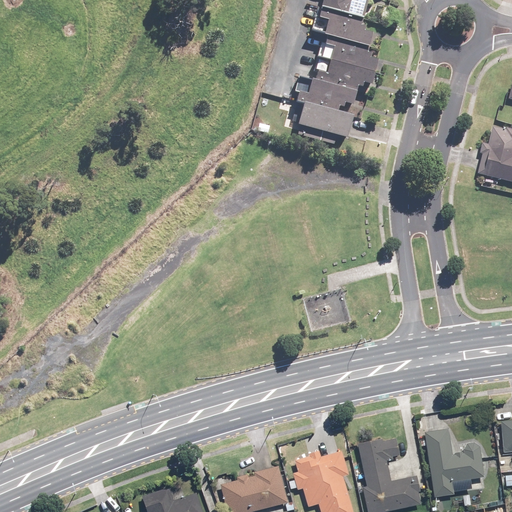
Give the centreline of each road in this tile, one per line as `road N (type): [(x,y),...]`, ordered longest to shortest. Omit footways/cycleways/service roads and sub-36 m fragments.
road 1 (primary): [(0,490),(109,440),(215,405),(423,353)]
road 2 (residential): [(423,353),(399,204)]
road 3 (residential): [(435,206),(456,349)]
